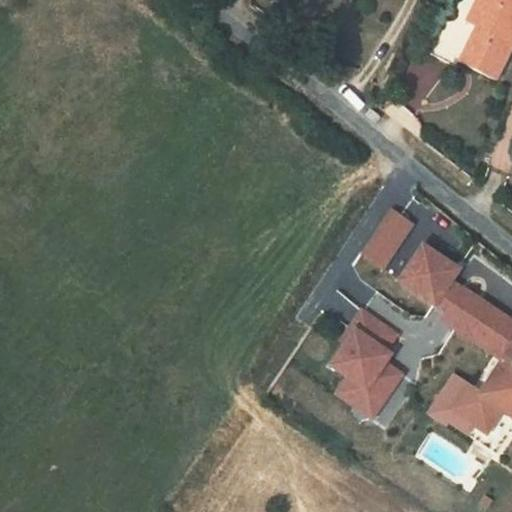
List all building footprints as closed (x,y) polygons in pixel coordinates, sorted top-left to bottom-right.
[(511,0),(479,0),(468,23),(478,28),(493,35),(484,53),(470,45),(461,63),(496,80),(511,47),(511,0)] [(470,35),(446,23),(430,55),(455,67),(470,35)] [(493,35),(478,28),(470,45),(484,53),(493,35)] [(358,252),(359,252),(373,262),(383,269),(400,243),(412,226),(403,219),(413,204),(399,193),(358,252)] [(420,256),(400,243),(383,269),(404,282),(420,256)] [(363,276),(373,262),(359,252),(349,267),(363,276)] [(325,303),(263,396),(275,405),(338,312),(325,303)] [(511,347),(481,394),(502,409),(511,415),(511,347)] [(502,409),(481,394),(467,385),(452,407),(487,431),(502,409)]
